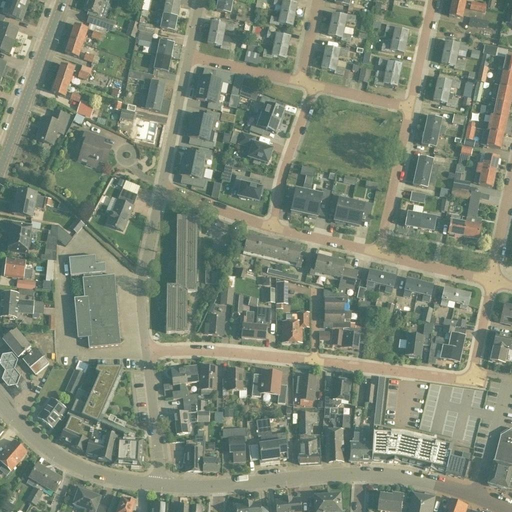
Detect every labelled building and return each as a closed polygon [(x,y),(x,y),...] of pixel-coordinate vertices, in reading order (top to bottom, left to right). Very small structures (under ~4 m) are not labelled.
[(7,4),(6,4),(25,11),(29,0),(1,0),(1,2),(7,4)] [(105,11),(107,6),(108,0),(87,0),(83,11),(87,12),(86,16),(89,17),(86,25),(103,30),(106,31),(112,33),(115,23),(101,19),(100,20),(97,19),(100,9),(105,11)] [(231,10),(233,1),(228,0),(220,0),(218,8),(231,10)] [(352,15),(355,2),(344,0),(328,0),(327,10),(352,15)] [(412,17),(415,4),(393,0),(389,0),(387,12),(412,17)] [(487,0),(486,9),(492,11),(495,1),(492,0),(487,0)] [(163,16),(176,19),(179,4),(165,1),(163,16)] [(288,27),(294,4),(279,1),(273,23),(288,27)] [(464,6),(451,3),(448,17),(461,20),(464,6)] [(0,10),(0,20),(4,22),(5,17),(21,23),(25,11),(6,4),(4,12),(0,10)] [(350,28),(352,15),(327,10),(324,23),(350,28)] [(176,19),(163,16),(160,30),(174,33),(176,19)] [(229,28),(230,19),(218,16),(216,25),(229,28)] [(488,22),(470,19),(468,27),(478,29),(476,36),(492,39),(493,31),(486,30),(488,22)] [(0,20),(0,40),(13,45),(17,33),(2,27),(4,22),(0,20)] [(347,42),(350,28),(324,23),(322,37),(347,42)] [(137,31),(139,32),(152,34),(154,27),(139,24),(137,31)] [(227,37),(229,28),(216,25),(214,35),(227,37)] [(69,41),(83,45),(88,31),(74,26),(69,41)] [(389,29),(386,52),(401,54),(404,30),(389,29)] [(106,31),(103,30),(101,35),(93,32),(91,39),(102,43),(106,31)] [(137,41),(139,41),(138,44),(138,46),(137,47),(149,49),(150,47),(151,43),(152,34),(139,32),(137,41)] [(225,46),(227,37),(214,35),(212,44),(225,46)] [(266,40),(253,37),(248,63),(261,65),(266,40)] [(0,40),(0,53),(9,56),(13,45),(0,40)] [(279,43),(266,40),(261,65),(274,68),(279,43)] [(83,45),(69,41),(64,55),(78,59),(83,45)] [(156,57),(170,59),(173,45),(159,42),(156,57)] [(292,45),(279,43),(274,68),(287,71),(292,45)] [(459,44),(458,46),(445,44),(442,54),(456,57),(458,51),(466,52),(468,46),(459,44)] [(336,56),(345,57),(346,49),(337,48),(336,56)] [(484,48),(480,68),(487,69),(486,69),(489,57),(494,58),(495,57),(504,59),(506,53),(484,48)] [(469,58),(477,59),(479,53),(470,51),(469,58)] [(456,57),(442,54),(440,65),(453,68),(453,70),(462,71),(463,65),(455,63),(456,57)] [(94,57),(85,55),(83,61),(92,64),(94,57)] [(170,59),(156,57),(153,71),(167,74),(170,59)] [(346,60),(333,58),(328,83),(341,86),(346,60)] [(511,59),(505,58),(503,69),(498,68),(497,72),(511,74),(511,59)] [(359,63),(346,60),(341,86),(354,88),(359,63)] [(372,66),(359,63),(354,88),(367,91),(372,66)] [(56,80),(69,85),(74,71),(60,66),(56,80)] [(386,68),(372,66),(367,91),(380,94),(386,68)] [(487,69),(480,68),(477,79),(484,80),(487,69)] [(88,75),(79,72),(77,79),(86,82),(88,75)] [(165,86),(151,83),(152,77),(129,72),(127,79),(144,83),(142,90),(149,92),(148,97),(162,100),(165,86)] [(196,89),(220,95),(223,84),(231,86),(233,76),(215,72),(214,80),(199,77),(198,81),(197,81),(196,89)] [(499,88),(511,90),(511,74),(497,72),(496,76),(494,87),(499,88)] [(69,85),(56,80),(51,94),(64,99),(69,85)] [(437,81),(434,91),(448,94),(450,88),(458,90),(459,83),(451,81),(450,84),(437,81)] [(473,98),(480,100),(483,84),(476,82),(473,98)] [(492,98),(491,102),(502,104),(509,106),(511,91),(511,90),(499,88),(494,87),(492,98)] [(218,105),(220,95),(196,89),(194,98),(195,99),(194,102),(208,104),(207,110),(220,113),(221,106),(218,105)] [(448,94),(434,91),(432,102),(446,105),(445,107),(454,109),(455,102),(447,100),(448,94)] [(81,97),(72,94),(70,101),(78,104),(81,97)] [(148,97),(147,102),(142,101),(140,109),(145,110),(145,111),(159,113),(162,100),(148,97)] [(260,116),(282,123),(284,117),(283,117),(285,112),(272,108),(274,102),(262,98),(259,105),(264,107),(260,116)] [(470,100),(463,99),(462,107),(468,108),(470,100)] [(94,107),(80,102),(76,115),(90,119),(94,107)] [(502,104),(491,102),(490,106),(495,107),(492,118),(499,119),(506,121),(509,106),(502,104)] [(132,123),(134,115),(122,112),(120,120),(132,123)] [(51,122),(43,119),(35,141),(53,146),(58,130),(64,132),(69,118),(54,113),(51,122)] [(190,119),(188,127),(212,132),(215,121),(218,122),(219,116),(207,113),(205,118),(192,115),(191,119),(190,119)] [(279,132),(282,123),(260,116),(258,115),(254,126),(252,125),(249,132),(261,137),(264,131),(276,136),(277,131),(279,132)] [(465,118),(453,116),(451,124),(463,127),(465,118)] [(426,118),(423,132),(438,135),(441,121),(426,118)] [(492,118),(490,129),(485,128),(484,131),(503,135),(506,121),(499,119),(492,118)] [(157,124),(140,121),(136,140),(152,144),(157,124)] [(212,133),(212,132),(188,127),(186,136),(187,136),(186,140),(201,143),(200,148),(212,151),(214,144),(209,143),(211,133),(212,133)] [(474,129),(467,128),(463,146),(473,148),(475,142),(470,141),(472,130),(474,130),(474,129)] [(483,131),(480,147),(500,151),(503,135),(484,131),(483,131)] [(233,145),(236,134),(231,132),(228,144),(233,145)] [(420,147),(435,150),(438,135),(423,132),(420,147)] [(87,163),(86,165),(94,168),(97,162),(105,164),(110,150),(97,145),(99,139),(83,134),(80,143),(85,144),(78,163),(81,164),(81,161),(87,163)] [(271,157),(273,151),(257,145),(259,140),(247,135),(244,144),(254,148),(251,156),(269,162),(270,160),(271,160),(272,158),(271,157)] [(470,156),(471,150),(461,148),(458,162),(459,162),(457,171),(465,172),(468,156),(470,156)] [(182,158),(180,165),(205,170),(205,169),(203,169),(205,159),(210,160),(211,153),(198,150),(197,156),(184,153),(183,158),(182,158)] [(484,156),(482,167),(477,166),(476,170),(494,174),(498,159),(484,156)] [(415,173),(429,176),(432,161),(418,158),(415,173)] [(203,180),(205,170),(180,165),(179,173),(180,173),(179,178),(193,181),(191,187),(204,190),(206,181),(203,180)] [(223,166),(220,182),(229,183),(232,168),(223,166)] [(314,171),(302,168),(300,176),(312,179),(314,171)] [(494,174),(476,170),(475,174),(480,175),(478,186),(491,189),(494,174)] [(429,176),(415,173),(411,187),(426,190),(429,176)] [(467,192),(468,192),(469,186),(470,184),(459,182),(461,176),(455,174),(452,189),(462,191),(467,192)] [(259,204),(261,197),(261,198),(263,190),(262,189),(263,188),(247,185),(249,180),(236,177),(233,189),(238,191),(236,199),(259,204)] [(121,179),(118,185),(124,188),(126,182),(121,179)] [(217,199),(220,184),(212,183),(209,197),(217,199)] [(309,193),(310,188),(304,186),(302,192),(295,190),(290,213),(291,213),(291,215),(299,217),(299,215),(304,216),(309,193)] [(447,213),(449,203),(448,203),(451,191),(440,189),(436,211),(447,213)] [(458,200),(460,191),(452,189),(450,199),(458,200)] [(17,191),(15,201),(44,207),(45,200),(36,198),(37,195),(17,191)] [(117,202),(117,201),(111,199),(106,211),(108,212),(106,218),(109,220),(106,226),(122,233),(132,208),(132,207),(136,197),(121,191),(117,202)] [(321,196),(309,193),(304,216),(308,217),(307,219),(316,220),(316,219),(317,219),(320,205),(326,207),(329,193),(322,191),(321,196)] [(425,196),(404,192),(404,194),(411,195),(409,202),(423,205),(425,196)] [(471,193),(462,238),(478,241),(480,228),(469,225),(469,221),(474,222),(479,194),(471,193)] [(345,225),(349,202),(339,200),(340,197),(333,196),(330,208),(336,209),(333,222),(335,223),(334,224),(341,226),(342,224),(345,225)] [(32,220),(34,210),(43,211),(44,207),(15,201),(12,216),(32,220)] [(363,206),(349,202),(345,225),(347,225),(347,227),(354,228),(354,227),(359,228),(362,217),(370,219),(372,206),(364,204),(363,206)] [(418,231),(421,216),(406,213),(404,228),(418,231)] [(435,219),(421,216),(418,231),(433,233),(435,219)] [(451,216),(450,222),(449,222),(447,236),(462,238),(466,220),(461,219),(461,218),(451,216)] [(167,327),(165,327),(165,335),(183,335),(183,334),(186,334),(187,294),(196,294),(197,219),(194,219),(194,218),(176,218),(178,218),(178,224),(176,224),(176,232),(178,232),(178,238),(176,238),(176,246),(178,246),(178,247),(178,252),(175,252),(175,260),(177,260),(177,265),(175,265),(175,274),(177,274),(177,279),(175,279),(175,287),(166,287),(166,293),(168,293),(168,299),(166,299),(166,307),(168,307),(168,313),(166,313),(165,321),(167,321),(167,327)] [(71,228),(78,234),(85,225),(78,220),(71,228)] [(9,230),(8,238),(30,242),(31,234),(29,234),(30,228),(12,225),(11,230),(9,230)] [(47,236),(46,244),(56,246),(57,240),(59,242),(64,246),(70,238),(66,234),(57,227),(57,228),(57,237),(52,236),(47,236)] [(247,237),(245,245),(243,253),(250,255),(249,258),(262,261),(263,258),(274,261),(277,261),(276,264),(289,267),(289,264),(295,266),(295,269),(300,270),(303,259),(299,258),(301,250),(247,237)] [(30,242),(8,238),(7,246),(9,246),(8,252),(26,255),(27,249),(29,249),(30,242)] [(46,244),(45,251),(44,256),(40,256),(40,260),(50,262),(56,263),(56,246),(46,244)] [(119,347),(113,277),(100,278),(100,274),(104,274),(103,265),(94,266),(93,257),(67,260),(69,277),(82,276),(82,280),(81,280),(83,299),(74,300),(77,340),(87,339),(88,350),(119,347)] [(326,280),(330,261),(317,257),(315,265),(312,265),(309,276),(326,280)] [(23,272),(24,263),(6,261),(5,271),(3,271),(3,275),(4,276),(4,278),(22,280),(30,281),(31,272),(23,272)] [(330,261),(326,280),(339,283),(343,269),(344,264),(330,261)] [(274,280),(236,269),(235,275),(264,285),(265,305),(274,304),(274,292),(274,280)] [(343,269),(339,283),(336,294),(344,295),(345,290),(353,292),(358,273),(343,269)] [(297,282),(298,277),(267,270),(266,274),(297,282)] [(376,273),(366,271),(363,283),(373,285),(376,273)] [(205,272),(205,285),(211,285),(211,286),(218,286),(219,274),(211,274),(211,272),(205,272)] [(385,275),(376,273),(373,285),(382,287),(385,275)] [(394,277),(385,275),(382,287),(391,290),(394,277)] [(403,279),(394,277),(391,290),(400,292),(403,279)] [(232,307),(234,278),(224,278),(220,287),(221,287),(219,306),(232,307)] [(274,280),(274,292),(276,292),(276,305),(276,310),(283,310),(282,305),(287,305),(287,282),(274,279),(274,280)] [(412,282),(403,279),(400,292),(409,294),(412,282)] [(35,283),(17,281),(16,290),(18,290),(18,296),(32,297),(33,292),(34,292),(35,283)] [(434,285),(425,283),(422,295),(431,298),(434,285)] [(443,287),(434,285),(431,298),(440,300),(443,287)] [(452,289),(443,287),(440,300),(449,302),(452,289)] [(362,300),(365,289),(358,288),(355,298),(362,300)] [(461,292),(452,289),(449,302),(458,304),(461,292)] [(324,301),(324,313),(342,313),(343,312),(343,305),(347,305),(347,298),(331,294),(331,301),(324,301)] [(43,304),(17,302),(17,297),(2,296),(1,307),(43,310),(43,304)] [(241,314),(243,298),(234,297),(233,314),(241,314)] [(247,305),(255,307),(257,300),(249,298),(247,305)] [(42,315),(43,310),(1,307),(0,307),(0,313),(0,314),(0,318),(8,319),(9,321),(13,321),(15,319),(16,314),(32,315),(32,320),(38,320),(38,315),(42,315)] [(511,308),(504,307),(501,318),(502,318),(500,324),(511,326),(511,327),(511,308)] [(269,330),(270,320),(264,319),(264,313),(257,312),(255,327),(254,341),(264,342),(265,329),(269,330)] [(351,312),(343,312),(342,313),(324,313),(324,325),(331,325),(331,329),(354,329),(354,325),(342,325),(342,321),(349,321),(351,319),(351,312)] [(246,313),(245,318),(240,318),(239,327),(242,327),(241,340),(254,341),(255,327),(252,327),(253,314),(246,313)] [(296,314),(296,323),(282,323),(282,344),(301,344),(301,329),(309,329),(309,314),(296,314)] [(223,319),(209,318),(209,325),(207,325),(206,336),(222,337),(223,319)] [(431,345),(445,348),(461,351),(464,338),(453,336),(454,330),(443,328),(442,334),(445,335),(444,340),(435,338),(435,339),(431,338),(430,345),(431,345)] [(19,357),(30,348),(15,330),(3,341),(17,358),(19,357)] [(357,351),(357,345),(363,346),(365,331),(349,330),(348,336),(341,335),(341,334),(332,333),(330,347),(340,348),(340,349),(357,351)] [(318,332),(318,341),(328,342),(328,332),(318,332)] [(408,337),(405,357),(409,358),(408,360),(417,360),(417,359),(420,359),(421,347),(427,348),(429,336),(422,335),(422,339),(408,337)] [(493,348),(508,352),(509,352),(511,342),(508,342),(509,338),(496,335),(493,348)] [(459,364),(461,351),(445,348),(431,345),(429,352),(427,364),(434,366),(437,353),(444,354),(443,361),(459,364)] [(33,351),(30,348),(19,357),(35,376),(48,365),(42,358),(45,356),(39,350),(38,352),(35,349),(33,351)] [(508,352),(493,348),(490,362),(503,365),(504,360),(506,360),(508,352)] [(10,352),(1,353),(0,354),(0,364),(3,368),(0,377),(7,385),(16,383),(19,375),(13,367),(15,359),(10,352)] [(195,368),(183,370),(185,385),(197,384),(195,368)] [(213,397),(213,392),(215,392),(216,369),(200,368),(200,382),(198,382),(198,391),(200,391),(200,396),(213,397)] [(69,419),(69,421),(72,422),(78,425),(80,426),(87,429),(93,431),(92,433),(93,433),(121,370),(96,370),(94,376),(98,378),(90,397),(77,392),(84,376),(74,371),(69,382),(64,392),(75,397),(66,418),(69,419)] [(185,385),(183,370),(170,371),(172,387),(179,386),(180,393),(173,394),(174,401),(182,400),(182,406),(197,405),(197,396),(187,397),(187,392),(187,389),(186,389),(185,385)] [(227,372),(227,382),(221,382),(222,393),(239,393),(239,400),(246,400),(245,389),(242,389),(242,372),(227,372)] [(260,399),(260,396),(278,398),(277,405),(284,406),(286,388),(279,387),(281,375),(262,373),(261,377),(253,376),(251,398),(260,399)] [(295,395),(299,395),(299,401),(312,402),(315,379),(301,377),(301,379),(297,378),(295,395)] [(351,383),(339,382),(332,381),(330,399),(324,398),(324,409),(332,410),(333,406),(337,407),(340,405),(341,402),(348,403),(351,383)] [(372,405),(374,386),(367,386),(365,404),(372,405)] [(66,411),(51,400),(37,418),(52,430),(66,411)] [(182,406),(183,414),(173,416),(176,436),(189,435),(186,416),(196,415),(197,405),(182,406)] [(352,435),(351,445),(350,445),(349,464),(359,464),(362,426),(363,409),(354,409),(353,427),(354,427),(354,435),(352,435)] [(204,413),(197,413),(197,423),(209,424),(209,413),(204,413)] [(299,424),(299,442),(298,442),(299,466),(320,465),(319,448),(319,437),(310,437),(310,424),(316,424),(316,414),(300,414),(300,424),(299,424)] [(430,431),(432,416),(423,415),(422,430),(430,431)] [(349,430),(350,417),(342,417),(341,430),(349,430)] [(107,424),(123,431),(125,426),(116,422),(110,419),(107,424)] [(72,422),(69,421),(65,430),(64,430),(59,442),(71,447),(80,426),(78,425),(72,422)] [(260,438),(261,446),(247,448),(249,463),(260,461),(261,463),(274,461),(274,462),(286,461),(285,451),(287,450),(286,443),(285,435),(271,437),(268,421),(255,422),(257,439),(260,438)] [(80,426),(71,447),(70,449),(83,455),(86,447),(87,447),(92,433),(93,431),(87,429),(80,426)] [(368,426),(362,426),(359,464),(370,465),(371,446),(367,446),(368,426)] [(229,440),(228,440),(229,455),(233,455),(233,464),(244,464),(243,439),(246,439),(245,430),(229,431),(229,440)] [(500,437),(487,485),(511,491),(511,430),(508,432),(507,431),(499,436),(500,437)] [(332,443),(332,432),(325,432),(325,462),(328,464),(333,464),(332,458),(333,458),(333,443),(332,443)] [(332,458),(333,464),(342,464),(342,432),(332,432),(332,443),(333,443),(333,458),(332,458)] [(92,433),(87,447),(87,448),(85,457),(97,460),(104,437),(105,436),(93,433),(92,433)] [(371,465),(386,465),(386,466),(399,467),(400,439),(382,439),(382,435),(371,435),(371,465)] [(104,437),(97,460),(97,462),(110,465),(112,457),(113,457),(116,442),(116,440),(104,437)] [(185,448),(185,461),(202,461),(202,455),(203,455),(203,438),(195,438),(195,443),(185,443),(185,448)] [(400,466),(414,469),(420,444),(401,439),(400,439),(399,467),(400,467),(400,466)] [(27,454),(13,442),(0,457),(0,463),(11,472),(27,454)] [(116,442),(113,457),(114,458),(113,467),(126,468),(128,443),(116,442)] [(141,444),(128,443),(126,468),(139,469),(141,444)] [(420,444),(414,469),(423,471),(423,472),(429,474),(435,447),(420,444)] [(436,474),(445,477),(452,447),(442,445),(441,449),(435,447),(429,474),(435,475),(436,474)] [(468,463),(467,463),(469,456),(462,454),(461,461),(450,459),(445,477),(463,481),(468,463)] [(202,455),(202,461),(202,474),(218,474),(218,461),(217,461),(217,455),(209,455),(203,455),(202,455)] [(202,461),(185,461),(185,474),(202,474),(202,461)] [(29,479),(37,484),(27,501),(31,504),(49,473),(37,466),(29,479)] [(53,494),(55,495),(59,487),(58,486),(61,481),(49,473),(31,504),(35,506),(43,494),(43,493),(45,488),(54,493),(53,494)] [(94,511),(99,499),(84,493),(85,491),(77,488),(74,498),(75,499),(72,507),(84,511),(94,511)] [(394,497),(381,496),(378,511),(401,511),(403,497),(394,496),(394,497)] [(414,496),(410,511),(432,511),(435,500),(414,496)] [(326,511),(326,497),(314,498),(314,511),(326,511)] [(330,497),(326,497),(326,511),(339,511),(338,497),(330,497)] [(132,511),(135,504),(132,503),(132,502),(128,501),(127,501),(121,499),(116,511),(132,511)] [(291,501),(286,501),(287,511),(300,511),(299,500),(291,501)] [(287,511),(286,501),(274,502),(275,511),(287,511)] [(446,511),(466,511),(468,508),(450,502),(446,511)]
